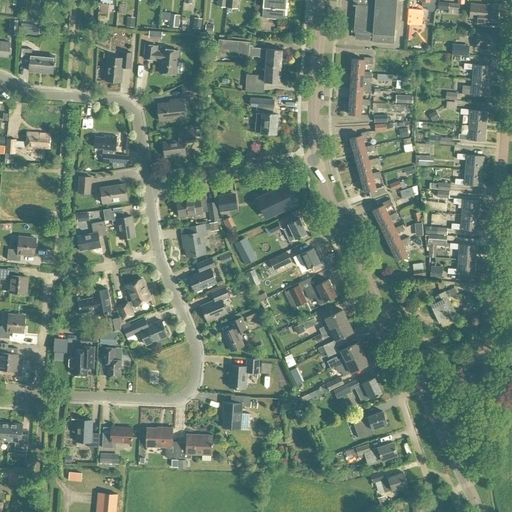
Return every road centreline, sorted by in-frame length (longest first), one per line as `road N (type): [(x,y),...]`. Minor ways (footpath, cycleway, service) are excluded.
road 1 (residential): [(488,349),(511,52)]
road 2 (residential): [(39,394),(173,400),(189,390),(193,341),(157,253)]
road 3 (secondary): [(413,365),(334,212),(319,157)]
road 4 (residential): [(39,394),(48,283),(157,253)]
road 5 (residential): [(0,76),(32,92),(127,105),(139,126),(148,185)]
road 6 (residential): [(148,185),(319,157)]
road 7 (secondary): [(480,511),(413,365)]
road 8 (secondary): [(319,157),(321,0)]
road 9 (residential): [(413,365),(401,392),(426,480)]
